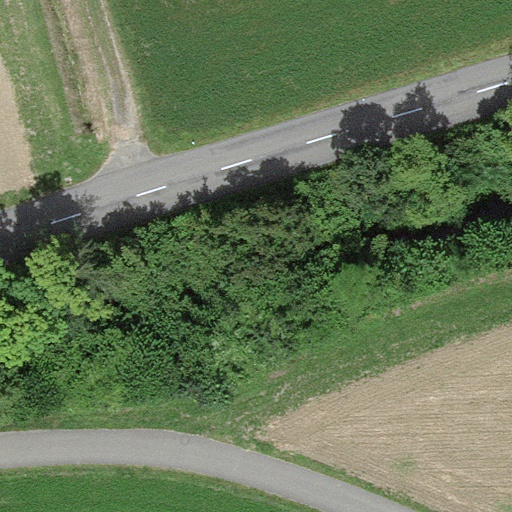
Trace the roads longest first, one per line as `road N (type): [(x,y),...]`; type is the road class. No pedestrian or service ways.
road 1 (tertiary): [(511,76),(0,241)]
road 2 (track): [(344,511),(185,454),(110,446),(0,451)]
road 3 (track): [(143,197),(106,0)]
